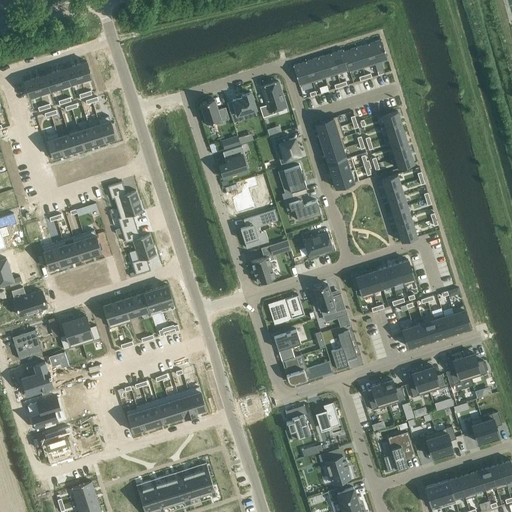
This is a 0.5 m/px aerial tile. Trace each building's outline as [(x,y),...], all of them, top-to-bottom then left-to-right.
[(369,43),(368,43),(375,63),(387,59),(388,59),(381,39),(380,39),(369,43)] [(356,47),(362,67),(375,63),(368,43),(356,47)] [(344,51),(343,51),(349,69),(350,71),(362,67),(356,47),(355,47),(344,51)] [(331,53),(330,53),(337,73),(349,69),(343,51),(344,51),(343,49),(342,49),(331,53)] [(318,57),(324,77),(337,73),(330,53),(318,57)] [(306,61),(312,81),(324,77),(318,57),(306,61)] [(87,60),(76,64),(81,80),(92,76),(87,60)] [(294,65),(293,65),(299,85),(300,85),(312,81),(306,61),(305,61),(294,65)] [(76,64),(65,67),(71,83),(81,80),(76,64)] [(65,67),(55,70),(60,86),(71,83),(65,67)] [(55,70),(45,74),(50,90),(60,86),(55,70)] [(45,74),(35,77),(40,93),(50,90),(45,74)] [(35,77),(24,80),(29,96),(40,93),(35,77)] [(267,104),(260,106),(263,117),(276,113),(275,109),(286,106),(278,81),(261,86),(267,104)] [(235,109),(229,110),(233,122),(244,118),(242,113),(256,108),(251,91),(242,94),(242,96),(232,99),(235,109)] [(209,100),(200,103),(207,125),(229,118),(225,106),(218,109),(214,98),(214,99),(214,100),(209,101),(209,100)] [(397,110),(381,115),(385,126),(401,121),(397,110)] [(108,115),(98,118),(105,140),(115,137),(108,115)] [(337,115),(314,122),(314,123),(315,123),(318,133),(341,126),(337,115)] [(98,118),(87,122),(89,126),(94,144),(105,140),(98,118)] [(401,121),(385,126),(388,137),(404,131),(401,121)] [(79,129),(84,147),(94,144),(89,126),(79,129)] [(341,126),(318,133),(322,143),(342,137),(344,137),(341,126)] [(78,127),(67,130),(68,133),(74,150),(84,147),(79,129),(78,127)] [(57,131),(46,135),(53,157),(64,153),(58,136),(57,131)] [(404,131),(388,137),(391,147),(407,142),(404,131)] [(58,136),(64,153),(74,150),(68,133),(58,136)] [(287,134),(273,139),(275,144),(279,142),(286,162),(297,159),(296,155),(300,154),(294,137),(289,139),(287,134)] [(244,135),(238,137),(240,143),(246,142),(244,135)] [(237,136),(231,138),(234,145),(240,143),(238,137),(237,136)] [(342,137),(322,143),(325,153),(343,148),(345,148),(342,137)] [(407,142),(391,147),(394,157),(411,152),(407,142)] [(226,161),(219,164),(221,172),(222,172),(223,175),(223,177),(232,175),(236,173),(243,171),(242,171),(240,163),(245,161),(242,154),(244,153),(242,145),(222,151),(223,153),(226,161)] [(343,148),(325,153),(328,163),(327,163),(327,164),(346,158),(343,148)] [(411,152),(394,157),(398,168),(414,163),(411,152)] [(346,158),(327,164),(328,164),(331,175),(355,168),(351,156),(346,158)] [(299,164),(284,169),(292,196),(307,192),(305,186),(306,186),(303,178),(304,177),(303,172),(301,172),(299,164)] [(355,168),(331,175),(335,187),(358,180),(355,168)] [(397,173),(381,178),(385,189),(401,184),(397,173)] [(241,192),(232,199),(236,213),(254,207),(248,188),(257,185),(254,176),(238,181),(241,192)] [(122,180),(107,185),(111,197),(118,195),(121,206),(139,200),(136,190),(126,193),(122,180)] [(401,184),(385,189),(388,200),(404,194),(401,184)] [(301,194),(283,199),(287,210),(294,208),(298,220),(321,212),(316,199),(303,204),(301,194)] [(404,194),(388,200),(391,210),(407,205),(404,194)] [(124,216),(118,218),(122,229),(136,225),(132,213),(142,210),(139,200),(121,206),(124,216)] [(407,205),(391,210),(394,220),(411,215),(407,205)] [(247,227),(241,229),(244,238),(246,246),(247,248),(259,244),(261,243),(258,232),(256,225),(276,219),(273,211),(275,210),(274,209),(243,219),(244,220),(245,220),(247,227)] [(0,248),(6,247),(3,237),(10,235),(7,226),(17,222),(14,213),(0,217),(0,248)] [(411,215),(394,220),(398,230),(414,225),(411,215)] [(136,225),(122,229),(125,241),(133,239),(136,249),(153,243),(150,233),(140,236),(136,225)] [(414,225),(398,230),(401,241),(417,236),(414,225)] [(94,229),(83,233),(90,255),(101,251),(94,229)] [(23,242),(19,230),(15,231),(19,243),(23,242)] [(327,232),(304,239),(309,256),(330,250),(330,249),(332,249),(331,245),(327,232)] [(83,233),(73,236),(80,258),(90,255),(83,233)] [(73,236),(63,239),(70,261),(80,258),(73,236)] [(63,239),(52,242),(59,264),(70,261),(63,239)] [(264,257),(251,261),(254,269),(253,269),(255,275),(258,283),(259,282),(260,284),(268,281),(267,280),(274,277),(269,260),(274,258),(273,254),(290,249),(287,239),(261,247),(264,257)] [(52,242),(42,246),(49,268),(59,264),(52,242)] [(139,258),(132,261),(136,274),(151,269),(147,256),(156,253),(153,243),(136,249),(139,258)] [(6,257),(0,258),(0,283),(8,281),(10,286),(22,282),(20,275),(13,278),(6,257)] [(408,259),(397,262),(403,282),(404,285),(415,281),(408,259)] [(397,262),(387,266),(393,286),(403,282),(397,262)] [(387,266),(377,269),(383,289),(393,286),(387,266)] [(377,269),(366,272),(373,292),(383,289),(377,269)] [(366,272),(355,276),(363,298),(374,294),(373,292),(366,272)] [(167,284),(156,288),(163,311),(175,307),(167,284)] [(327,284),(314,288),(318,301),(316,302),(319,309),(320,308),(322,315),(325,314),(335,311),(345,308),(341,293),(331,296),(327,284)] [(23,286),(11,290),(19,315),(46,307),(41,290),(26,295),(23,286)] [(144,291),(143,291),(144,292),(150,312),(151,315),(163,311),(156,288),(144,291)] [(144,292),(134,295),(139,313),(140,315),(150,312),(144,292)] [(278,310),(274,311),(275,314),(278,322),(292,317),(304,314),(298,294),(275,301),(278,310)] [(134,295),(124,298),(129,316),(139,313),(134,295)] [(124,298),(113,302),(120,324),(131,320),(129,316),(124,298)] [(103,304),(102,304),(109,327),(120,324),(113,302),(103,305),(103,304)] [(463,304),(452,308),(453,312),(454,312),(459,330),(470,326),(463,304)] [(444,315),(449,333),(459,330),(454,312),(453,312),(444,315)] [(433,316),(439,336),(449,333),(444,315),(443,313),(433,316)] [(86,314),(74,318),(82,343),(100,337),(96,324),(90,326),(86,314)] [(347,314),(337,317),(340,326),(350,323),(347,314)] [(432,314),(421,317),(422,322),(423,322),(429,339),(439,336),(433,316),(432,314)] [(51,328),(57,326),(54,317),(48,319),(51,328)] [(66,334),(60,336),(64,349),(82,343),(74,318),(62,322),(66,334)] [(422,322),(413,325),(418,343),(429,339),(423,322),(422,322)] [(413,325),(402,329),(407,346),(418,343),(413,325)] [(35,328),(12,336),(19,358),(42,351),(35,328)] [(279,334),(274,335),(277,346),(278,349),(291,345),(300,342),(300,341),(296,330),(296,328),(290,330),(289,330),(289,329),(285,331),(286,332),(285,332),(279,334)] [(342,347),(331,350),(337,369),(349,365),(347,359),(357,356),(349,330),(337,334),(339,339),(342,347)] [(474,352),(463,356),(470,378),(487,373),(483,360),(477,361),(474,352)] [(302,354),(284,359),(285,364),(286,364),(286,367),(284,368),(286,373),(288,379),(288,380),(288,381),(289,381),(289,382),(290,382),(290,383),(291,383),(292,383),(293,383),(294,383),(295,383),(307,379),(322,374),(318,363),(303,368),(303,366),(299,367),(295,357),(301,355),(302,355),(302,354)] [(455,368),(450,370),(454,383),(470,378),(463,356),(453,359),(455,368)] [(31,374),(21,377),(24,388),(22,389),(24,396),(37,392),(37,390),(53,385),(45,361),(34,364),(35,367),(29,369),(31,374)] [(433,365),(422,369),(429,391),(446,386),(442,373),(436,374),(433,365)] [(414,381),(409,383),(413,396),(429,391),(422,369),(412,372),(414,381)] [(392,378),(381,382),(388,404),(405,399),(401,386),(395,388),(392,378)] [(374,394),(368,396),(372,409),(388,404),(381,382),(371,385),(374,394)] [(199,386),(188,389),(195,411),(206,408),(199,386)] [(188,389),(178,392),(185,415),(184,415),(185,416),(196,413),(195,411),(188,389)] [(481,389),(474,391),(477,398),(483,396),(481,389)] [(178,392),(167,396),(174,418),(184,415),(185,415),(178,392)] [(40,412),(32,415),(33,420),(33,421),(33,422),(34,421),(36,428),(44,425),(45,427),(56,424),(55,422),(57,421),(54,410),(60,408),(57,398),(59,397),(59,396),(57,397),(56,395),(37,401),(40,412)] [(167,396),(157,399),(164,421),(174,418),(167,396)] [(451,397),(445,399),(448,406),(454,405),(451,397)] [(157,399),(147,402),(154,424),(164,421),(157,399)] [(324,409),(315,412),(318,423),(319,423),(319,425),(329,422),(330,426),(338,424),(340,424),(333,401),(323,404),(324,409)] [(147,402),(136,406),(137,408),(144,428),(154,424),(147,402)] [(294,420),(286,422),(286,423),(287,423),(288,426),(290,432),(295,430),(298,438),(310,434),(304,414),(307,413),(304,404),(303,405),(296,407),(299,415),(298,415),(292,417),(293,417),(294,420)] [(137,408),(127,411),(127,413),(133,431),(144,428),(137,408)] [(483,420),(482,420),(488,438),(499,435),(496,425),(502,424),(498,411),(491,413),(493,417),(483,420)] [(481,416),(464,421),(468,434),(474,432),(477,442),(488,438),(482,420),(483,420),(481,416)] [(452,425),(435,430),(442,453),(453,449),(450,440),(456,438),(452,425)] [(70,426),(44,435),(52,460),(66,456),(65,451),(71,449),(69,440),(74,438),(70,426)] [(393,455),(384,458),(385,460),(384,460),(388,471),(397,468),(398,469),(408,466),(405,459),(415,456),(407,430),(399,433),(399,434),(394,436),(396,442),(390,444),(393,455)] [(435,430),(418,436),(423,449),(428,447),(431,456),(442,453),(435,430)] [(333,450),(319,454),(321,462),(325,460),(332,483),(350,477),(347,467),(348,467),(348,466),(347,467),(346,464),(347,464),(347,463),(346,463),(345,462),(347,462),(346,461),(345,462),(344,459),(346,459),(345,458),(344,458),(343,455),(335,457),(333,450)] [(510,460),(500,463),(505,481),(506,481),(511,478),(511,464),(510,459),(510,460)] [(203,469),(193,472),(197,483),(211,479),(206,462),(201,463),(203,469)] [(500,463),(489,466),(495,484),(494,484),(496,489),(507,485),(506,481),(505,481),(500,463)] [(489,466),(479,470),(485,487),(494,484),(495,484),(489,466)] [(182,470),(178,471),(183,488),(197,483),(193,472),(183,475),(182,470)] [(479,470),(469,473),(474,491),(475,491),(485,487),(479,470)] [(176,478),(166,481),(169,492),(183,488),(178,471),(174,472),(176,478)] [(469,473),(458,476),(465,496),(464,496),(465,498),(476,495),(475,491),(474,491),(469,473)] [(449,479),(448,479),(454,499),(455,499),(464,496),(465,496),(458,476),(449,479)] [(154,478),(150,480),(152,485),(156,496),(169,492),(166,481),(156,484),(154,478)] [(448,479),(436,483),(444,506),(456,502),(455,499),(454,499),(448,479),(449,479),(448,478),(448,479)] [(211,479),(197,483),(201,495),(210,492),(212,497),(217,496),(211,479)] [(92,481),(71,487),(72,488),(75,500),(96,493),(92,481)] [(140,483),(136,484),(141,501),(156,496),(152,485),(142,488),(140,483)] [(197,483),(183,488),(189,505),(192,504),(191,498),(201,495),(197,483)] [(436,483),(425,486),(432,510),(444,506),(436,483)] [(341,486),(328,490),(331,502),(339,499),(343,511),(361,511),(353,487),(342,490),(341,486)] [(183,488),(169,492),(173,503),(183,500),(185,506),(189,505),(183,488)] [(169,492),(156,496),(159,508),(160,511),(164,511),(163,507),(173,503),(169,492)] [(96,493),(75,500),(79,511),(100,506),(99,505),(96,493)] [(156,496),(141,501),(144,511),(149,511),(159,508),(156,496)]
